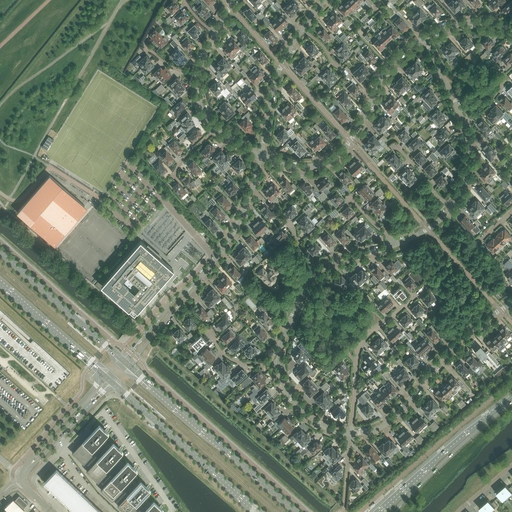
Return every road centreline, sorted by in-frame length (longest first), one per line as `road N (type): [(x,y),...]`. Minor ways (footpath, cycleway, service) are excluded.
road 1 (residential): [(423,36),(386,69),(350,141),(330,160),(301,167),(261,154)]
road 2 (secondary): [(294,511),(128,364)]
road 3 (residential): [(500,310),(449,350),(389,421),(349,432)]
road 4 (secondary): [(110,382),(256,511)]
road 5 (secondary): [(511,395),(379,511)]
road 6 (residential): [(349,432),(358,347),(420,294)]
road 7 (secondary): [(122,359),(0,251)]
road 8 (secondary): [(393,511),(511,401)]
road 9 (residential): [(195,283),(237,223),(261,154)]
road 10 (secondary): [(0,283),(105,377)]
road 11 (residential): [(261,154),(281,64),(301,30)]
